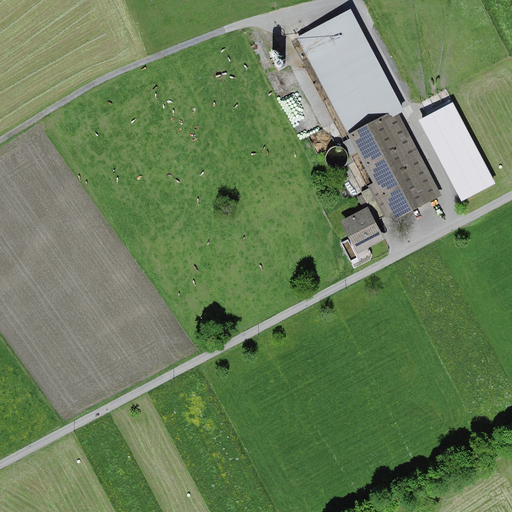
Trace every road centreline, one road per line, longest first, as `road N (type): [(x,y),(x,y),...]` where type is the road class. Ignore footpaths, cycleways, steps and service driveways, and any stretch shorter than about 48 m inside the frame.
road 1 (track): [(0,466),(511,195)]
road 2 (track): [(0,140),(101,80),(241,24)]
